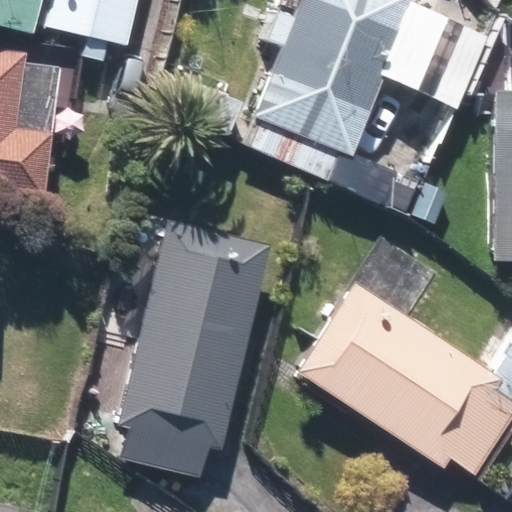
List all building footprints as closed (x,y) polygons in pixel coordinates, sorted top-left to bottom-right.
[(0,0),(0,17),(30,24),(35,0),(0,0)] [(46,0),(42,22),(123,40),(132,0),(46,0)] [(281,35),(252,109),(350,149),(410,0),(295,0),(291,10),(278,6),(268,31),(281,35)] [(0,184),(42,190),(49,125),(15,121),(23,46),(0,42),(0,184)] [(488,252),(511,252),(511,80),(491,80),(488,252)] [(69,159),(49,159),(48,179),(69,180),(69,159)] [(120,454),(197,473),(206,439),(217,443),(268,236),(163,211),(113,417),(128,420),(120,454)] [(445,451),(472,469),(511,410),(511,329),(490,366),(349,275),(294,361),(441,460),(445,451)] [(99,410),(79,406),(74,427),(94,431),(99,410)] [(0,511),(36,511),(38,508),(0,498),(0,511)]
